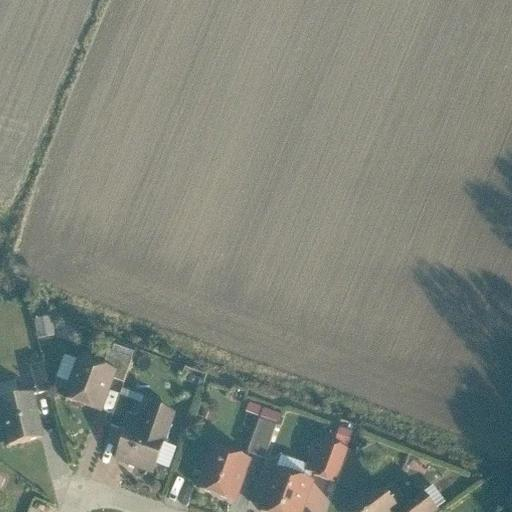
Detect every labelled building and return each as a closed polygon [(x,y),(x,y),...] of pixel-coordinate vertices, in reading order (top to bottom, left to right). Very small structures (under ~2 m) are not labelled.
[(48,320),(38,322),(43,341),(52,339),(48,320)] [(136,354),(114,346),(106,369),(121,374),(118,381),(125,383),(136,354)] [(43,358),(30,361),(37,391),(50,388),(43,358)] [(79,359),(63,403),(104,418),(118,381),(121,374),(106,369),(79,359)] [(123,391),(111,425),(123,430),(129,413),(139,417),(145,399),(123,391)] [(39,395),(0,403),(0,416),(7,450),(48,442),(39,395)] [(126,427),(113,464),(155,479),(179,415),(156,407),(146,434),(126,427)] [(282,417),(265,411),(250,456),(267,462),(282,417)] [(321,442),(312,470),(339,479),(348,451),(321,442)] [(215,449),(201,493),(240,506),(255,462),(215,449)] [(264,511),(307,511),(319,485),(281,470),(264,511)] [(401,511),(382,486),(346,511),(401,511)] [(429,497),(408,511),(433,511),(438,509),(429,497)]
